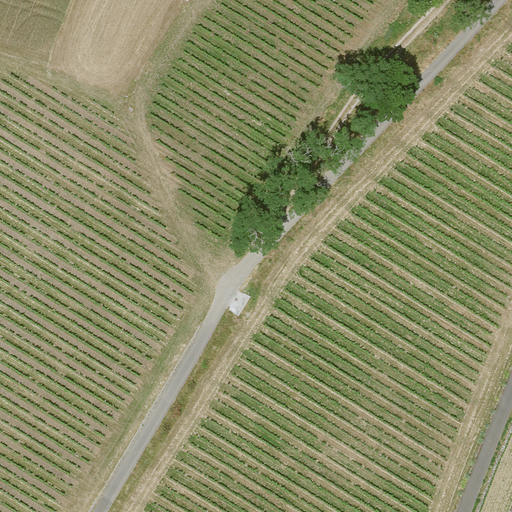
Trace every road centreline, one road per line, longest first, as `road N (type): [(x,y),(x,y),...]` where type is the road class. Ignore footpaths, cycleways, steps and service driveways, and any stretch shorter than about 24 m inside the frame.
road 1 (unclassified): [(98,511),(233,282),(496,0)]
road 2 (track): [(441,0),(340,118),(269,243)]
